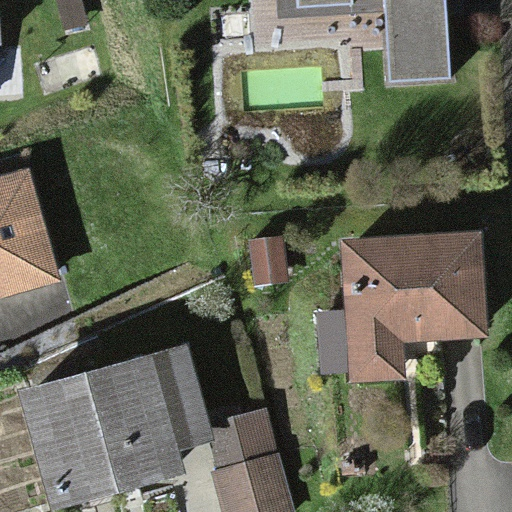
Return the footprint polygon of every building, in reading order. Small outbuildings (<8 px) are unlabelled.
[(0,0),(0,53),(11,53),(9,0),(0,0)] [(293,0),(294,4),(347,0),(386,0),(392,82),(445,79),(440,0),(293,0)] [(27,171),(0,178),(0,293),(57,277),(27,171)] [(478,233),(343,241),(347,311),(317,312),(321,371),(351,369),(351,379),(402,376),(400,339),(484,335),(478,233)] [(250,240),(255,284),(285,280),(280,236),(250,240)] [(290,511),(263,426),(205,444),(182,358),(0,405),(0,511),(207,458),(224,511),(290,511)]
